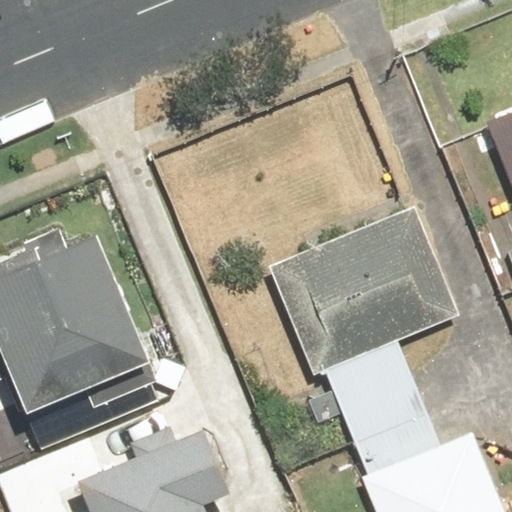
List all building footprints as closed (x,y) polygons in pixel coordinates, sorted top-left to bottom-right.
[(511,118),(483,130),(511,203),(511,118)] [(450,321),(405,212),(266,269),(311,378),(450,321)] [(83,230),(0,262),(0,384),(14,420),(138,371),(83,230)] [(363,474),(352,479),(366,511),(496,511),(463,436),(434,448),(392,352),(323,382),(363,474)] [(220,492),(199,437),(72,486),(81,511),(195,511),(192,503),(220,492)]
